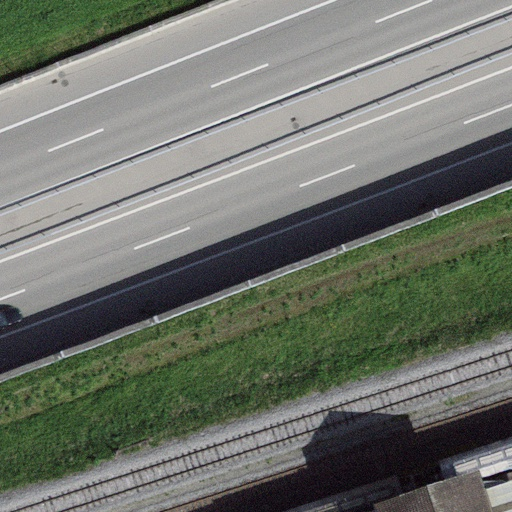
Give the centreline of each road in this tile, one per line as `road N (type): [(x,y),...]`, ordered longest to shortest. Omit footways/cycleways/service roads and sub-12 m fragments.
road 1 (motorway): [(0,298),(511,104)]
road 2 (track): [(0,413),(511,227)]
road 3 (motorway): [(434,0),(0,169)]
